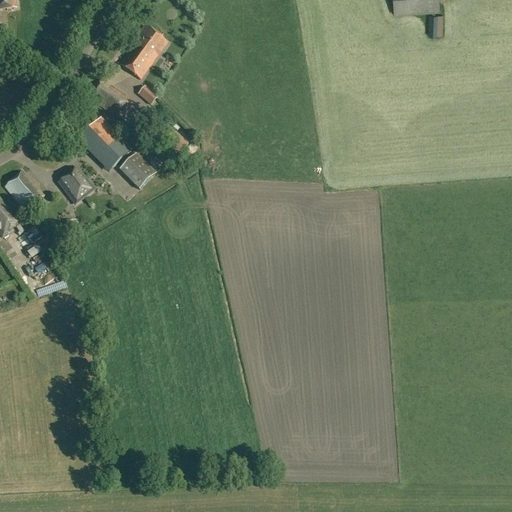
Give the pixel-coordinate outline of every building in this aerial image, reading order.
[(0,0),(0,12),(17,9),(15,0),(0,0)] [(393,0),(395,15),(439,11),(437,0),(393,0)] [(442,36),(443,16),(429,15),(428,36),(437,37),(437,36),(442,36)] [(141,81),(168,44),(145,27),(132,45),(134,47),(120,65),(141,81)] [(132,75),(126,82),(135,90),(141,83),(132,75)] [(121,121),(133,105),(110,88),(108,90),(102,86),(104,83),(100,80),(87,98),(92,101),(93,100),(98,104),(121,121)] [(86,123),(105,143),(116,139),(117,143),(111,145),(112,149),(118,155),(132,150),(130,145),(119,133),(118,132),(103,117),(86,123)] [(179,157),(189,145),(164,124),(154,136),(172,151),(179,157)] [(120,171),(140,191),(157,174),(137,154),(120,171)] [(95,191),(78,169),(59,183),(76,206),(95,191)] [(26,213),(44,197),(24,172),(5,188),(26,213)] [(21,223),(0,198),(0,235),(3,239),(21,223)] [(71,243),(83,238),(76,221),(64,227),(71,243)] [(28,249),(33,257),(43,252),(39,244),(28,249)] [(48,268),(44,263),(34,270),(37,275),(48,268)] [(34,286),(39,279),(30,273),(25,279),(34,286)]
